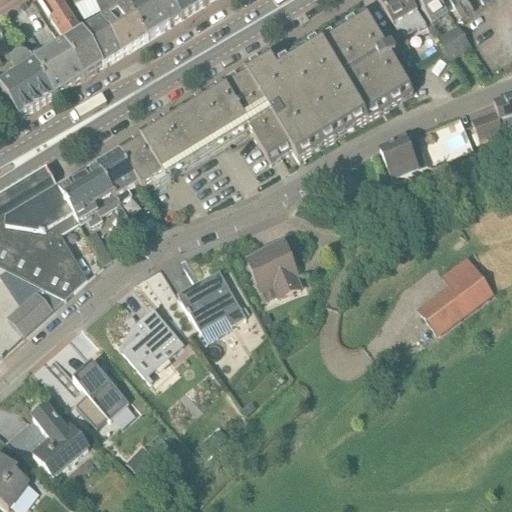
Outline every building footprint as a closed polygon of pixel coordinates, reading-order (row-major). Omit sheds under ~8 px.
[(105,69),(84,37),(59,0),(37,0),(69,51),(65,53),(84,81),(105,69)] [(124,0),(72,0),(75,7),(88,0),(92,0),(102,13),(125,1),(124,0)] [(150,40),(182,21),(168,0),(148,0),(131,11),(150,40)] [(168,0),(182,21),(208,5),(204,0),(168,0)] [(408,0),(384,0),(378,4),(393,28),(417,14),(408,0)] [(447,15),(439,3),(436,0),(414,0),(431,25),(447,15)] [(463,0),(436,0),(439,3),(443,0),(448,0),(454,9),(459,6),(466,17),(471,13),(472,13),(465,1),(463,0)] [(126,56),(150,40),(131,11),(107,25),(126,56)] [(118,154),(120,156),(137,185),(142,193),(247,129),(270,168),(282,161),(282,160),(292,154),(299,165),(300,165),(299,163),(308,157),(309,157),(310,158),(311,158),(310,156),(320,150),(321,152),(413,96),(391,60),(394,58),(389,49),(386,51),(364,16),(274,71),(268,61),(267,62),(268,63),(257,70),(257,68),(256,69),(256,70),(254,72),(246,76),(245,75),(244,76),(245,77),(235,83),(234,82),(233,83),(234,84),(224,90),(223,89),(222,89),(223,91),(118,154)] [(105,69),(126,56),(107,25),(84,37),(105,69)] [(387,38),(398,54),(407,48),(409,46),(398,29),(387,38)] [(470,49),(459,32),(457,29),(437,43),(450,62),(470,49)] [(398,54),(401,58),(410,52),(407,48),(398,54)] [(55,99),(84,81),(65,53),(38,70),(55,99)] [(7,88),(1,93),(19,122),(24,119),(20,111),(20,104),(25,108),(30,115),(34,113),(29,106),(29,99),(35,103),(39,110),(43,107),(39,101),(39,94),(45,98),(48,104),(55,99),(38,70),(36,66),(33,62),(31,58),(28,60),(25,57),(22,56),(18,56),(16,58),(14,61),(13,65),(13,66),(19,76),(5,86),(7,88)] [(511,99),(493,105),(497,114),(504,133),(511,130),(511,99)] [(484,119),(471,125),(478,143),(491,139),(504,134),(504,133),(497,114),(484,119)] [(405,144),(380,155),(392,185),(418,174),(418,173),(424,170),(427,169),(422,159),(414,139),(413,140),(405,144)] [(120,156),(97,169),(114,197),(115,199),(121,209),(122,208),(121,207),(132,200),(127,191),(137,185),(120,156)] [(72,185),(59,193),(80,229),(87,224),(89,227),(91,231),(102,224),(101,221),(121,209),(115,199),(114,197),(97,169),(82,179),(72,185)] [(0,201),(0,228),(25,213),(57,194),(45,175),(0,201)] [(61,240),(79,229),(57,194),(25,213),(75,295),(87,284),(61,240)] [(64,304),(75,295),(25,213),(0,228),(0,272),(21,283),(64,304)] [(160,228),(154,219),(145,224),(150,234),(160,228)] [(278,302),(303,291),(284,248),(247,264),(261,296),(273,290),(278,302)] [(0,296),(21,283),(0,272),(0,296)] [(451,292),(420,315),(435,336),(490,294),(475,274),(451,292)] [(246,321),(237,307),(219,277),(196,290),(199,295),(181,306),(189,320),(191,319),(200,334),(225,320),(231,330),(246,321)] [(17,321),(30,335),(54,314),(40,299),(17,321)] [(130,330),(118,351),(122,356),(149,386),(150,387),(151,386),(147,381),(169,362),(183,349),(153,315),(139,327),(137,324),(130,330)] [(272,324),(268,317),(261,320),(265,328),(272,324)] [(79,378),(75,381),(79,386),(80,385),(97,406),(89,412),(102,427),(130,403),(97,364),(80,379),(79,378)] [(255,412),(251,405),(242,412),(247,418),(255,412)] [(67,428),(64,431),(47,411),(32,423),(49,443),(45,446),(28,427),(5,447),(25,466),(34,458),(54,482),(88,452),(67,428)] [(214,453),(205,443),(197,450),(206,460),(214,453)] [(16,476),(18,473),(0,459),(0,505),(8,511),(9,511),(29,486),(16,476)] [(125,467),(135,477),(143,468),(133,459),(125,467)] [(131,510),(132,511),(144,511),(153,505),(146,497),(146,496),(130,509),(131,510)]
